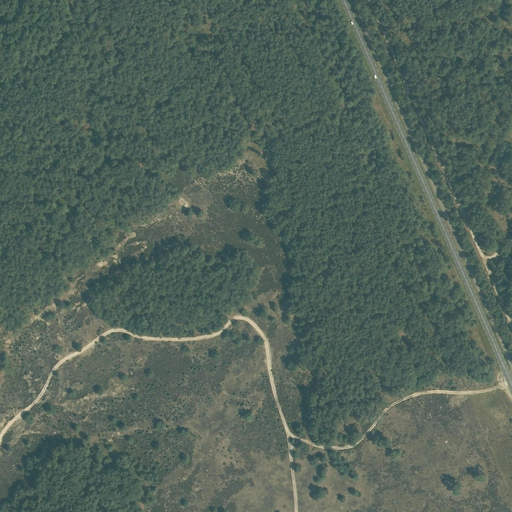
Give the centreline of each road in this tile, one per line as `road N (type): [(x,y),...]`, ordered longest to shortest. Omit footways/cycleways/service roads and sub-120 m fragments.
road 1 (track): [(0,434),(35,404),(60,361),(113,328),(170,340),(215,333),(243,316),(265,347),(296,511)]
road 2 (primary): [(511,385),(343,0)]
road 3 (track): [(286,430),(329,448),(350,446),(388,407),(421,392),(449,393)]
